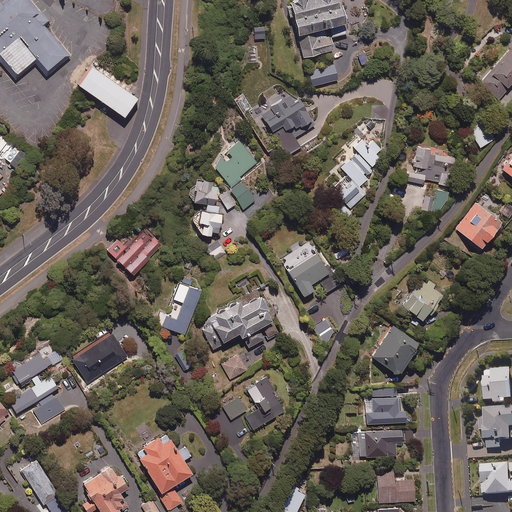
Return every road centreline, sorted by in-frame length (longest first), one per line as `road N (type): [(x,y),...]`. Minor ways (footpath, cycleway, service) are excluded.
road 1 (residential): [(253,511),(367,291),(448,215),(511,124)]
road 2 (secondary): [(169,0),(161,92),(129,172),(96,214),(0,290)]
road 3 (secondary): [(0,272),(84,205),(121,161),(146,92),(153,0)]
road 4 (residential): [(472,331),(441,384),(446,511)]
